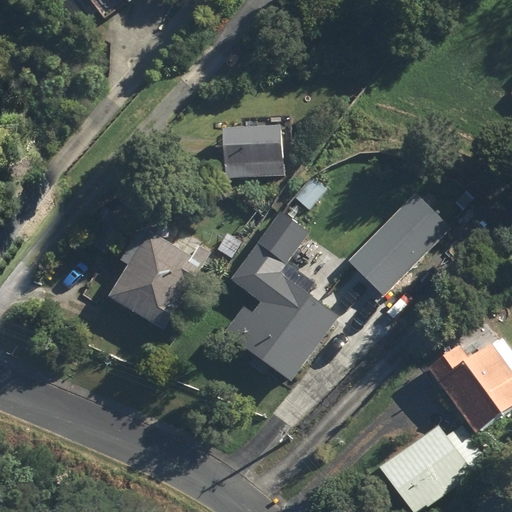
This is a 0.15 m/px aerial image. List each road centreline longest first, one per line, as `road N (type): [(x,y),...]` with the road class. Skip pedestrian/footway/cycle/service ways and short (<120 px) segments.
road 1 (unknown): [(247,472),(298,444),(480,250),(511,231)]
road 2 (residential): [(251,511),(185,466),(0,390)]
